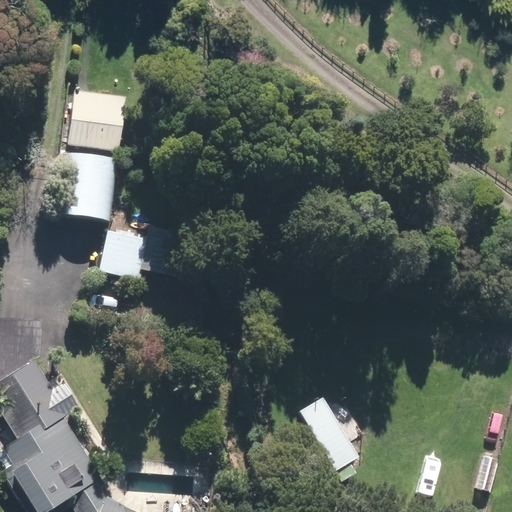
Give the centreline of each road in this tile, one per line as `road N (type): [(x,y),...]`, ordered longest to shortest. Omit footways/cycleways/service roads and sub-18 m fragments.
road 1 (track): [(257,0),(366,108),(511,208)]
road 2 (unknown): [(41,0),(32,308)]
